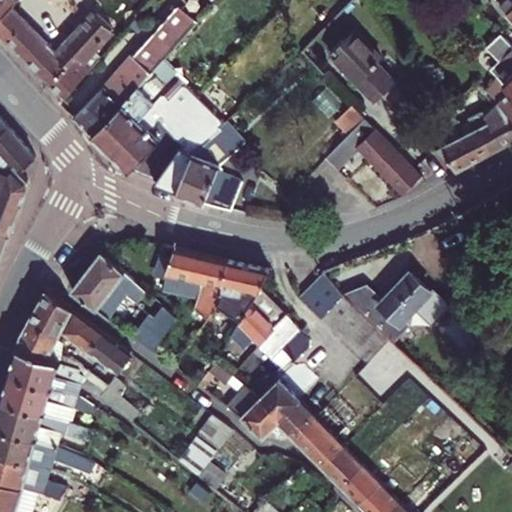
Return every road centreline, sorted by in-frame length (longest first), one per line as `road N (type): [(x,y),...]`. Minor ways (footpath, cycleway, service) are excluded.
road 1 (residential): [(71,180),(193,226),(311,243),(375,230),(511,160)]
road 2 (tertiary): [(0,331),(71,180)]
road 3 (tertiary): [(71,180),(52,129),(0,75)]
